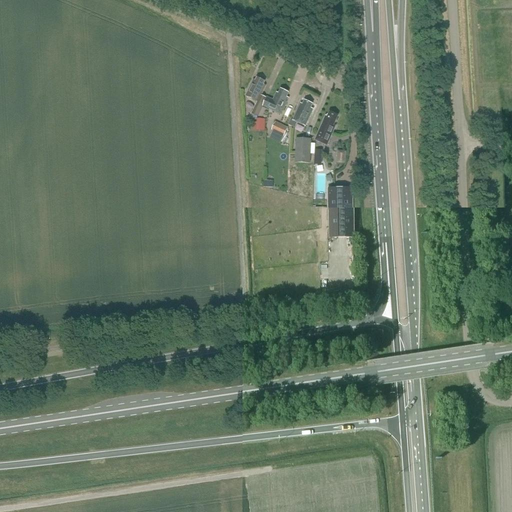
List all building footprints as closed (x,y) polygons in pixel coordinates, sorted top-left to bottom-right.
[(266,107),(270,98),(262,95),(266,85),(264,84),(265,81),(258,77),(256,80),(254,79),(246,95),(257,100),(251,113),(258,116),(263,105),(266,107)] [(273,100),(270,98),(266,107),(281,114),(289,98),(287,96),(289,92),(281,89),(279,93),(277,92),(273,100)] [(306,126),(314,109),(311,108),(313,104),(305,100),(303,104),(301,103),(293,120),(291,119),(289,125),(295,127),(297,122),(306,126)] [(326,114),(318,132),(315,140),(328,145),(337,125),(335,124),(339,115),(330,111),(328,115),(326,114)] [(257,122),(253,122),(253,131),(265,131),(266,119),(257,119),(257,122)] [(275,121),(271,130),(284,135),(288,127),(275,121)] [(296,138),(294,162),(310,163),(310,162),(317,163),(317,156),(315,156),(315,155),(315,150),(315,144),(311,143),(312,139),(296,138)] [(354,238),(353,187),(328,188),(329,239),(354,238)] [(500,248),(501,255),(509,255),(508,247),(500,248)]
